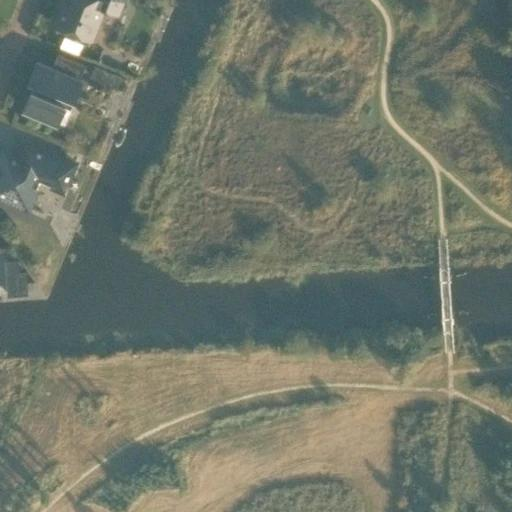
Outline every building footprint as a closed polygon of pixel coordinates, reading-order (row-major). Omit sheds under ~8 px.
[(66,0),(56,25),(72,32),(74,37),(82,40),(87,38),(90,39),(102,7),(117,13),(122,0),(66,0)] [(24,108),(58,122),(65,103),(71,106),(82,80),(79,79),(86,64),(58,53),(52,68),(37,62),(30,79),(35,82),(24,108)] [(100,80),(105,68),(96,65),(91,76),(100,80)] [(5,149),(0,161),(0,195),(28,207),(40,180),(64,190),(75,162),(27,142),(22,156),(5,149)] [(28,294),(27,271),(19,271),(19,260),(6,260),(7,295),(28,294)]
